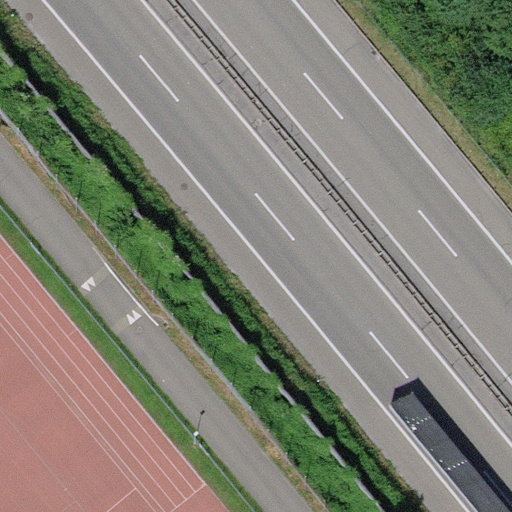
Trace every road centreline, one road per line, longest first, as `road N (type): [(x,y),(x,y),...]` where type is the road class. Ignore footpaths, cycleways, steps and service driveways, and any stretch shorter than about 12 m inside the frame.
road 1 (motorway): [(90,0),(511,509)]
road 2 (unclassified): [(278,511),(0,166)]
road 3 (motorway): [(511,319),(248,0)]
